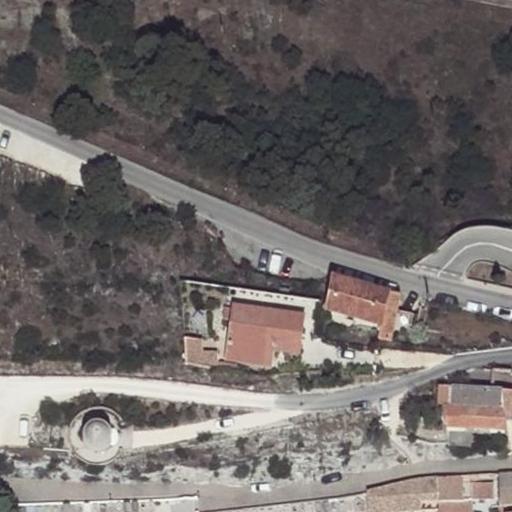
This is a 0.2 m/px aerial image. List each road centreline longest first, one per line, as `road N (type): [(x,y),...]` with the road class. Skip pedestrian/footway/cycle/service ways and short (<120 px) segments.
road 1 (residential): [(0,112),(380,270),(511,303)]
road 2 (unclassified): [(0,494),(194,487),(230,497),(511,464)]
road 3 (unclassified): [(511,355),(454,363),(402,387),(138,442)]
road 4 (track): [(0,390),(116,383),(310,406)]
